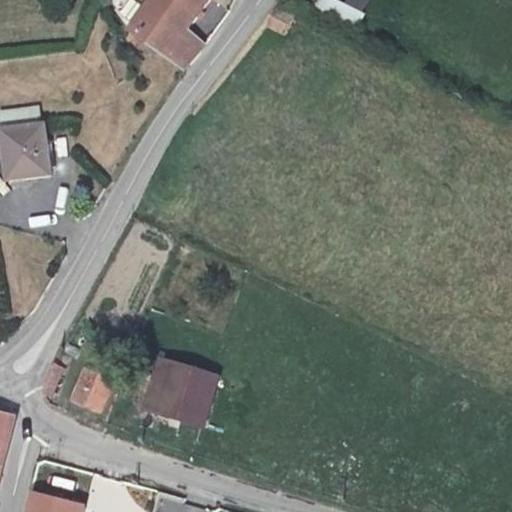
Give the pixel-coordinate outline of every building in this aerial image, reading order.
[(143,0),(120,31),(133,42),(181,80),(201,53),(182,36),(209,0),(143,0)] [(359,28),(366,13),(334,0),(319,0),(315,9),(359,28)] [(346,0),(345,3),(365,12),(369,0),(346,0)] [(278,27),(291,35),(297,24),(285,17),(278,27)] [(133,42),(120,31),(113,40),(128,48),(133,42)] [(0,174),(2,186),(45,180),(36,129),(23,131),(20,114),(0,117),(0,174)] [(217,379),(158,361),(143,412),(202,429),(217,379)] [(52,404),(56,408),(68,374),(56,369),(47,396),(52,404)] [(117,389),(90,377),(78,403),(105,416),(117,389)] [(0,416),(0,471),(13,420),(0,416)] [(31,497),(27,511),(81,511),(83,508),(31,497)]
